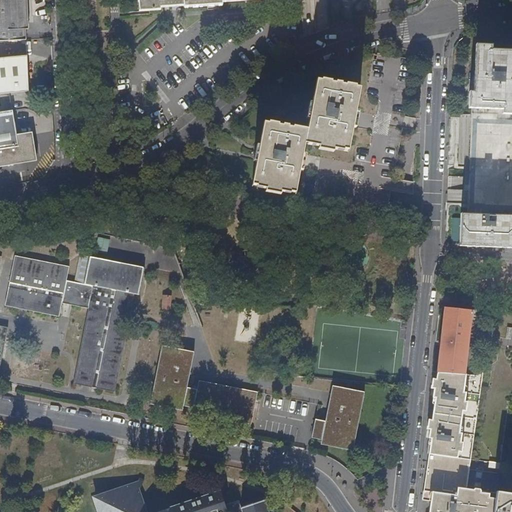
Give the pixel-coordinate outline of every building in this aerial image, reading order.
[(29,0),(0,0),(0,32),(31,31),(29,0)] [(136,0),(138,13),(158,11),(158,9),(180,7),(181,9),(219,7),(219,4),(257,2),(256,0),(136,0)] [(327,2),(303,2),(302,30),(326,31),(327,2)] [(148,63),(162,49),(147,35),(134,49),(148,63)] [(511,57),(495,57),(496,52),(479,51),(477,93),(472,93),(471,109),(506,111),(506,115),(511,115),(511,57)] [(0,94),(33,91),(29,56),(0,58),(0,94)] [(280,192),(295,194),(304,145),(342,152),(342,150),(346,151),(358,89),(354,89),(354,86),(349,85),(348,87),(340,86),(340,84),(334,83),(334,85),(315,82),(307,130),(295,128),(295,129),(286,128),(286,126),(281,125),(281,126),(273,125),(273,124),(267,123),(267,124),(262,123),(251,186),(265,189),(280,192)] [(0,168),(16,166),(13,138),(8,116),(0,117),(0,168)] [(13,138),(16,166),(33,165),(30,135),(13,138)] [(462,212),(460,244),(511,246),(511,214),(486,214),(466,213),(462,212)] [(107,250),(109,238),(97,237),(95,248),(107,250)] [(145,267),(90,256),(84,284),(67,281),(71,268),(16,257),(6,307),(59,317),(62,303),(88,308),(74,384),(115,392),(133,295),(139,296),(145,267)] [(171,295),(162,295),(161,309),(170,310),(171,295)] [(470,311),(445,308),(438,372),(439,372),(476,375),(483,370),(486,368),(487,364),(491,316),(470,314),(470,311)] [(237,422),(223,385),(199,380),(197,390),(187,388),(195,353),(162,346),(151,404),(183,411),(183,406),(194,408),(193,413),(237,422)] [(476,375),(439,372),(438,379),(436,379),(433,400),(435,400),(432,420),(429,420),(427,429),(430,430),(428,440),(431,440),(422,500),(431,502),(429,511),(493,511),(496,495),(497,491),(499,474),(469,469),(483,370),(476,375)] [(321,439),(320,444),(353,450),(364,392),(333,384),(325,421),(316,419),(312,438),(321,439)] [(257,392),(223,385),(237,422),(251,424),(257,392)] [(220,511),(227,510),(224,502),(218,489),(155,511),(145,511),(137,490),(143,479),(137,476),(133,485),(131,483),(94,498),(98,511),(220,511)] [(493,511),(511,511),(511,496),(496,495),(493,511)] [(236,497),(224,502),(227,510),(233,507),(234,511),(242,511),(240,507),(236,497)] [(268,511),(264,499),(240,507),(242,511),(268,511)]
